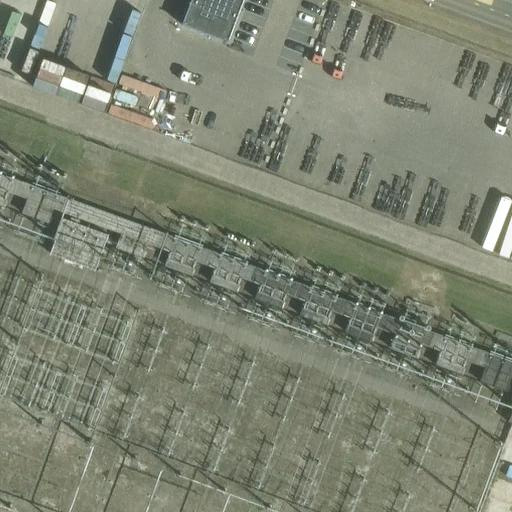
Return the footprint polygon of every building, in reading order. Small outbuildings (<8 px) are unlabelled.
[(191,0),(181,26),(227,43),(243,0),(191,0)] [(85,83),(89,69),(67,64),(64,78),(85,83)] [(53,208),(30,200),(24,215),(47,223),(53,208)] [(64,219),(51,254),(96,271),(109,236),(64,219)] [(147,243),(124,235),(118,250),(141,258),(147,243)] [(195,261),(173,253),(167,268),(190,276),(195,261)] [(241,278),(218,269),(212,284),(235,293),(241,278)] [(286,294),(263,286),(258,301),(280,309),(286,294)] [(331,311),(308,303),(303,318),(325,326),(331,311)] [(376,327),(353,319),(348,334),(370,343),(376,327)] [(421,344),(399,336),(393,351),(415,359),(421,344)] [(466,361),(444,352),(438,367),(461,376),(466,361)] [(511,377),(489,369),(483,384),(505,392),(511,377)]
